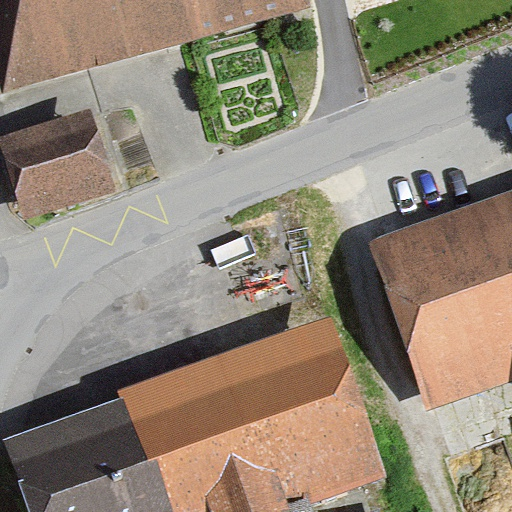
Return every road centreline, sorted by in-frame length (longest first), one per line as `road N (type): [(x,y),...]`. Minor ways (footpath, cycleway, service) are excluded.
road 1 (tertiary): [(40,266),(511,76)]
road 2 (unknown): [(345,0),(362,136)]
